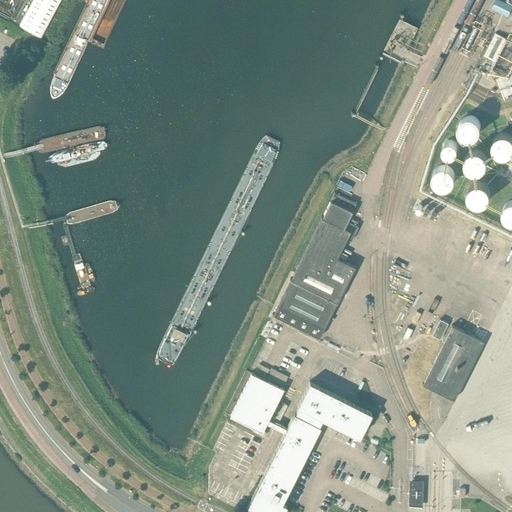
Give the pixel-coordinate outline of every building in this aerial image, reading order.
[(58,0),(34,0),(21,25),(40,37),(58,0)] [(511,5),(500,0),(495,0),(491,8),(508,16),(511,7),(511,5)] [(483,128),(483,127),(483,125),(482,123),(482,122),(480,120),(479,119),(478,118),(476,117),(474,116),(472,116),(470,116),(469,117),(467,117),(465,118),(464,119),(463,121),(462,123),(461,124),(461,126),(461,127),(461,129),(461,131),(462,133),(463,134),(464,136),(466,137),(468,138),(469,138),(471,138),(473,138),(475,138),(477,137),(478,136),(480,135),(481,133),(482,132),(483,130),(483,128)] [(501,154),(502,155),(503,155),(505,155),(506,155),(508,155),(510,154),(511,153),(511,152),(511,135),(509,134),(507,133),(505,133),(504,133),(502,133),(500,134),(498,135),(497,136),(496,138),(495,139),(494,141),(494,143),(494,144),(494,146),(495,148),(495,149),(496,151),(498,152),(499,153),(501,154)] [(458,148),(458,147),(457,145),(456,144),(455,143),(454,142),(453,141),(451,141),(450,141),(448,141),(447,142),(446,143),(445,144),(444,145),(443,147),(443,148),(443,150),(444,151),(445,152),(446,154),(447,155),(448,155),(450,155),(451,155),(453,155),(454,154),(455,154),(456,152),(457,151),(458,150),(458,148)] [(485,155),(484,153),(483,152),(481,151),(479,151),(475,151),(474,151),(472,152),(470,153),(469,154),(468,155),(467,157),(466,161),(466,163),(466,165),(467,167),(468,168),(470,170),(471,171),(473,172),(475,172),(476,172),(478,172),(480,172),(482,171),(483,170),(485,169),(486,168),(487,166),(488,164),(488,162),(488,161),(488,160),(487,158),(486,156),(485,155)] [(456,178),(456,177),(456,175),(456,173),(455,171),(454,170),(453,168),(451,167),(449,166),(448,166),(446,165),(444,165),(442,166),(440,167),(439,167),(437,169),(436,170),(435,172),(434,174),(434,175),(434,177),(434,179),(434,180),(435,182),(436,184),(437,185),(439,186),(441,187),(443,188),(444,188),(446,188),(448,188),(450,187),(452,186),(453,185),(454,183),(455,182),(456,180),(456,178)] [(487,185),(486,185),(484,184),(482,183),(480,183),(479,183),(477,183),(475,184),(473,185),(472,186),(471,188),(470,189),(469,191),(469,193),(469,194),(469,196),(469,198),(470,200),(471,201),(472,203),(474,204),(475,205),(477,205),(479,205),(481,205),(483,205),(485,204),(486,203),(488,202),(489,201),(490,199),(491,197),(491,195),(491,194),(491,192),(491,190),(490,189),(489,187),(487,185)] [(334,192),(323,214),(322,213),(321,214),(323,215),(292,276),(337,298),(354,264),(355,265),(356,264),(337,254),(345,237),(351,240),(358,226),(356,225),(357,222),(348,217),(356,203),(334,192)] [(511,200),(511,201),(510,201),(508,202),(507,203),(505,205),(504,207),(504,208),(503,210),(503,212),(503,214),(504,215),(504,217),(506,219),(507,220),(508,221),(510,222),(511,223),(511,222),(511,200)] [(337,298),(292,276),(291,275),(290,276),(292,277),(274,311),(273,311),(320,335),(320,334),(319,333),(336,299),(338,300),(338,299),(337,298)] [(448,322),(440,319),(432,335),(440,339),(448,322)] [(422,383),(454,399),(454,398),(482,341),(483,341),(483,340),(453,324),(452,325),(453,326),(424,383),(423,382),(422,383)] [(259,430),(262,431),(266,423),(284,432),(247,505),(261,511),(282,511),(287,504),(281,502),(320,425),(319,424),(322,418),(359,436),(372,412),(310,381),(297,405),(298,406),(295,412),(294,412),(286,427),(268,418),(284,388),(251,372),(251,373),(245,370),(224,412),(230,415),(254,428),(252,433),(229,421),(218,444),(240,455),(237,461),(232,458),(215,491),(238,503),(254,469),(249,466),(251,461),(263,438),(256,435),(259,430)] [(411,480),(409,479),(408,506),(422,507),(423,480),(411,480)]
